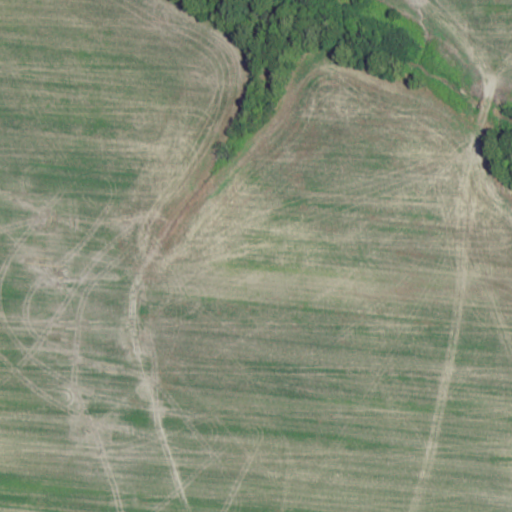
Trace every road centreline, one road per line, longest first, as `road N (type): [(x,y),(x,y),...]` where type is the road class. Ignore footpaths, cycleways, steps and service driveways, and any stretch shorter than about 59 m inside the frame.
road 1 (track): [(511,441),(0,429)]
road 2 (track): [(417,0),(432,22),(493,59),(485,158),(511,203)]
